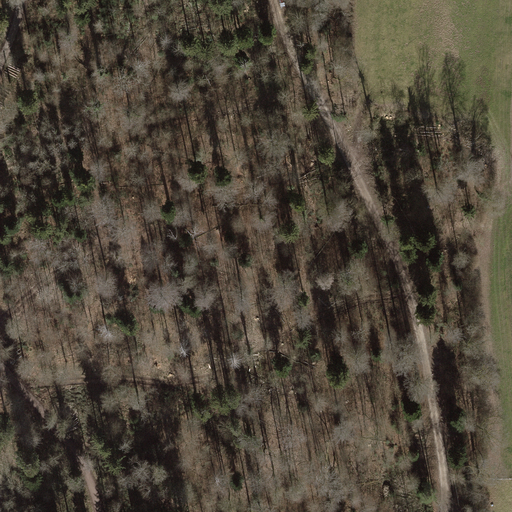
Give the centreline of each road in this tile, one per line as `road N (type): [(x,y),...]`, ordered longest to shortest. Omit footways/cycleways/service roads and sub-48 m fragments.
road 1 (track): [(270,0),(417,312),(444,511)]
road 2 (track): [(0,366),(72,439),(105,511)]
